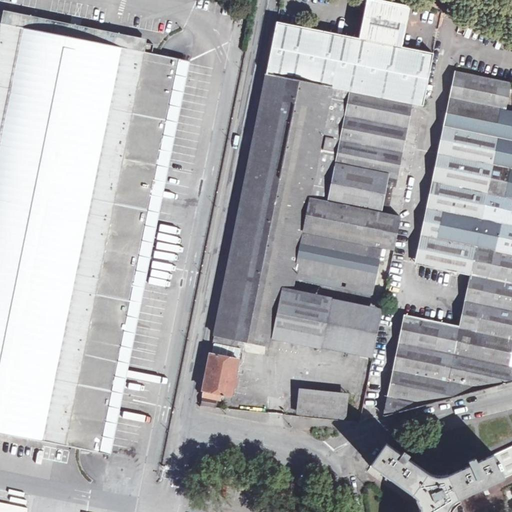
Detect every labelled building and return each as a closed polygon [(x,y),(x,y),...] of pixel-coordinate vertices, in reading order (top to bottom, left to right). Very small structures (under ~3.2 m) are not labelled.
[(410,7),(376,0),(368,0),(360,39),(277,22),(267,74),(334,88),(412,103),(423,105),(433,53),(402,47),(410,7)] [(1,23),(0,22),(0,431),(112,454),(191,61),(145,51),(147,39),(74,24),(4,10),(1,23)] [(455,72),(416,264),(434,268),(473,76),(455,72)] [(290,287),(334,88),(267,74),(213,342),(238,347),(239,340),(267,346),(269,337),(279,289),(280,285),(290,287)] [(511,111),(505,110),(510,83),(473,76),(434,268),(488,278),(477,330),(424,319),(407,400),(389,396),(385,415),(511,381),(511,111)] [(395,187),(412,103),(334,88),(290,287),(293,288),(295,278),(372,294),(381,247),(393,250),(399,216),(387,214),(393,186),(395,187)] [(157,239),(172,243),(175,231),(161,227),(157,239)] [(269,337),(372,357),(381,310),(279,289),(269,337)] [(405,315),(389,396),(407,400),(424,319),(405,315)] [(202,396),(202,397),(203,397),(215,399),(215,398),(216,392),(222,393),(231,396),(239,359),(211,353),(202,396)] [(302,388),(299,414),(345,419),(348,393),(302,388)] [(203,397),(201,406),(216,407),(217,399),(215,399),(203,397)] [(386,444),(371,466),(411,495),(414,497),(415,499),(416,501),(417,503),(418,505),(419,507),(419,509),(419,511),(447,511),(448,511),(448,510),(449,508),(451,506),(452,504),(453,503),(455,501),(457,500),(459,498),(511,473),(511,446),(477,462),(475,458),(468,461),(471,465),(448,476),(447,475),(446,475),(444,476),(441,476),(439,476),(437,476),(435,475),(433,475),(432,474),(431,474),(429,473),(428,472),(408,458),(410,455),(404,451),(401,455),(386,444)]
